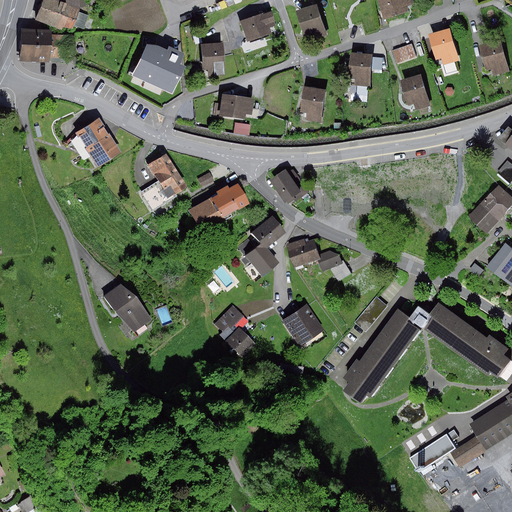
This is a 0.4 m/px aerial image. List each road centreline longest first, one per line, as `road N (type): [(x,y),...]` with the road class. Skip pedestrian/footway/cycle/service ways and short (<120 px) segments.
road 1 (residential): [(245,163),(294,215),(423,272),(511,324)]
road 2 (residential): [(511,116),(441,138),(245,163)]
road 3 (unclassified): [(298,60),(469,5)]
road 4 (residential): [(162,139),(74,94),(0,74)]
road 5 (unclassified): [(162,139),(185,97),(298,60)]
